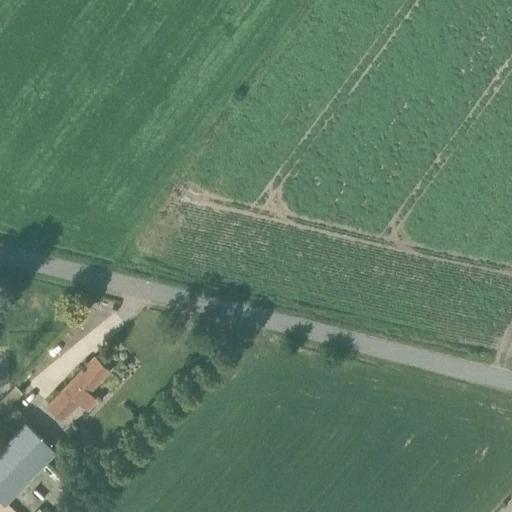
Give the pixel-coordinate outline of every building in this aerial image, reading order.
[(48,404),(63,419),(79,402),(88,411),(99,399),(90,391),(110,370),(95,355),(48,404)] [(0,413),(20,392),(12,385),(0,399),(0,413)] [(25,421),(0,447),(0,495),(6,502),(56,450),(25,421)] [(99,461),(106,454),(95,443),(88,450),(99,461)] [(102,475),(116,461),(111,456),(98,470),(102,475)]
